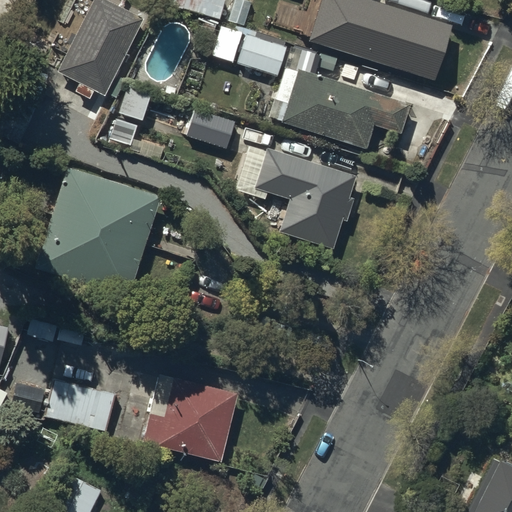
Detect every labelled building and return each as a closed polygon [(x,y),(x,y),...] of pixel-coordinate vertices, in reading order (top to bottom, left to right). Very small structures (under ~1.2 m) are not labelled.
[(143,21),(101,0),(94,0),(57,74),(78,85),(74,94),(89,101),(93,92),(104,97),(143,21)] [(224,2),(216,0),(167,0),(167,3),(218,21),(224,2)] [(251,4),(239,0),(234,0),(227,22),(243,27),(251,4)] [(444,33),(339,0),(324,0),(312,41),(430,78),(444,33)] [(286,50),(246,37),(237,65),(277,78),(286,50)] [(336,61),(321,56),(316,68),(332,73),(336,61)] [(409,108),(285,67),(267,120),(365,151),(373,128),(400,137),(409,108)] [(125,82),(118,79),(109,96),(116,100),(125,82)] [(150,96),(127,88),(118,115),(141,123),(150,96)] [(234,123),(195,111),(186,138),(226,151),(234,123)] [(136,128),(116,122),(110,140),(129,147),(136,128)] [(159,162),(162,150),(133,141),(129,153),(159,162)] [(357,179),(265,150),(252,191),(288,203),(278,234),(332,251),(341,221),(346,223),(353,201),(350,200),(357,179)] [(159,201),(68,171),(35,271),(126,301),(159,201)] [(84,332),(30,321),(26,337),(81,348),(84,332)] [(0,361),(8,329),(0,326),(0,361)] [(113,397),(54,382),(45,418),(103,433),(113,397)] [(236,399),(174,383),(164,420),(149,416),(142,444),(219,464),(236,399)] [(45,392),(16,385),(10,408),(39,415),(45,392)] [(511,511),(511,464),(496,457),(469,511),(511,511)] [(90,511),(100,492),(71,478),(55,511),(90,511)] [(152,487),(137,478),(126,498),(141,507),(152,487)]
